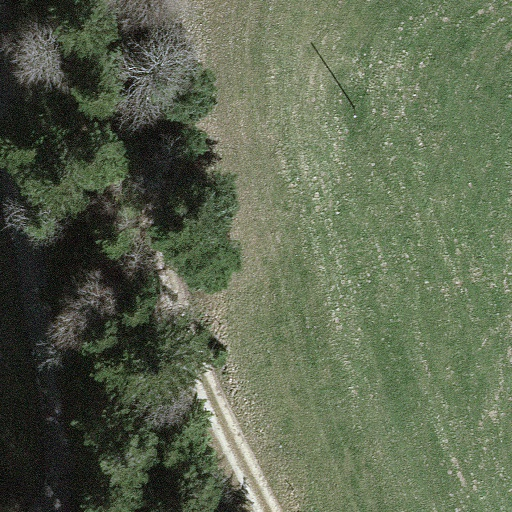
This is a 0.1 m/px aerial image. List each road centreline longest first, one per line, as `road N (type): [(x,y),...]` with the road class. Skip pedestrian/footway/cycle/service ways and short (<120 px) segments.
road 1 (track): [(102,0),(189,353),(266,511)]
road 2 (unclassified): [(58,511),(59,438),(9,167),(0,70)]
